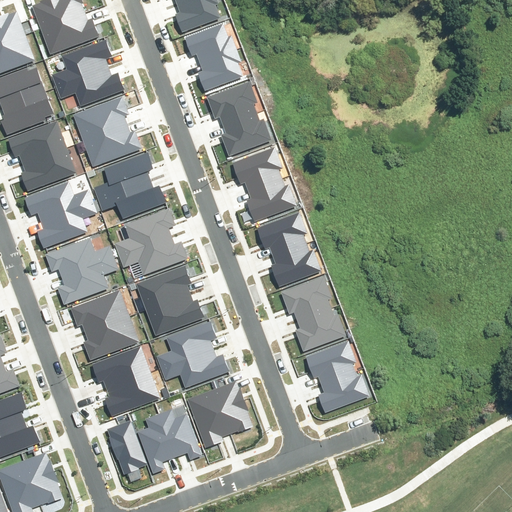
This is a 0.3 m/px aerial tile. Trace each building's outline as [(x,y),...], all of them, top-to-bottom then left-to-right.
[(42,27),(87,9),(83,0),(44,0),(33,5),(42,27)] [(183,10),(178,12),(184,30),(222,16),(217,4),(221,2),(220,0),(185,0),(180,2),(183,10)] [(0,15),(0,41),(26,30),(17,8),(0,15)] [(53,54),(102,34),(94,15),(90,16),(87,9),(42,27),(53,54)] [(188,37),(194,54),(199,53),(202,61),(239,47),(234,34),(230,36),(225,23),(188,37)] [(0,72),(37,57),(26,30),(0,41),(0,72)] [(115,55),(109,38),(65,54),(69,67),(53,73),(58,85),(111,65),(108,57),(115,55)] [(205,69),(200,70),(207,88),(244,75),(239,63),(244,61),(239,47),(202,61),(205,69)] [(31,67),(30,64),(0,75),(0,93),(4,104),(48,87),(39,64),(31,67)] [(83,103),(127,87),(121,71),(114,73),(111,65),(58,85),(63,97),(79,91),(83,103)] [(209,95),(217,117),(222,115),(224,122),(259,110),(255,101),(260,100),(253,80),(209,95)] [(9,132),(50,116),(49,114),(57,111),(48,87),(4,104),(9,116),(4,118),(9,132)] [(85,140),(130,122),(126,114),(130,112),(123,95),(75,114),(85,140)] [(227,129),(222,131),(230,153),(273,137),(266,117),(262,119),(259,110),(224,122),(227,129)] [(21,153),(24,161),(69,144),(60,118),(11,136),(17,154),(21,153)] [(85,140),(95,166),(144,147),(137,129),(134,130),(130,122),(85,140)] [(31,189),(80,170),(69,144),(24,161),(27,169),(24,170),(31,189)] [(234,161),(241,183),(246,181),(248,188),(283,176),(280,167),(284,166),(277,146),(234,161)] [(159,167),(153,151),(109,167),(113,179),(97,185),(102,197),(155,178),(152,170),(159,167)] [(251,196),(246,197),(254,219),(298,203),(291,184),(286,185),(283,176),(248,188),(251,196)] [(127,216),(171,200),(165,183),(158,186),(155,178),(102,197),(106,209),(122,203),(127,216)] [(72,180),(28,196),(34,213),(41,210),(44,218),(97,198),(92,186),(76,192),(72,180)] [(40,228),(46,245),(90,229),(85,216),(101,210),(97,198),(44,218),(47,226),(40,228)] [(179,225),(172,208),(129,224),(133,237),(117,243),(122,255),(175,235),(172,227),(179,225)] [(260,226),(268,248),(273,246),(275,253),(310,241),(306,232),(311,230),(304,211),(260,226)] [(147,273),(191,257),(185,240),(178,243),(175,235),(122,255),(126,267),(142,261),(147,273)] [(91,237),(48,253),(54,270),(61,267),(64,275),(117,256),(112,244),(96,250),(91,237)] [(278,260),(273,262),(281,283),(324,268),(317,248),(313,250),(310,241),(275,253),(278,260)] [(60,286),(66,302),(110,286),(105,274),(121,268),(117,256),(64,275),(66,283),(60,286)] [(146,309),(191,292),(187,283),(191,282),(184,265),(136,284),(146,309)] [(283,291),(290,312),(295,311),(297,318),(332,306),(329,297),(333,295),(326,276),(283,291)] [(82,320),(85,329),(130,312),(120,286),(72,304),(78,322),(82,320)] [(146,309),(156,336),(205,317),(198,298),(195,300),(191,292),(146,309)] [(300,325),(295,327),(303,348),(347,333),(339,313),(335,315),(332,306),(297,318),(300,325)] [(92,357),(141,338),(130,312),(85,329),(88,337),(85,338),(92,357)] [(222,336),(216,320),(172,336),(177,348),(161,354),(165,366),(218,347),(215,339),(222,336)] [(10,349),(4,332),(0,333),(0,361),(6,359),(3,352),(10,349)] [(307,354),(315,376),(319,374),(322,381),(356,369),(353,360),(357,359),(350,339),(307,354)] [(106,376),(109,385),(154,368),(144,342),(95,360),(102,378),(106,376)] [(190,385),(234,369),(228,352),(221,355),(218,347),(165,366),(170,378),(186,372),(190,385)] [(0,389),(22,381),(16,365),(9,367),(6,359),(0,361),(0,389)] [(115,413),(164,394),(154,368),(109,385),(111,393),(108,394),(115,413)] [(324,388),(320,390),(327,411),(371,396),(364,376),(359,378),(356,369),(322,381),(324,388)] [(258,425),(240,376),(214,387),(230,432),(239,429),(240,432),(258,425)] [(222,435),(230,432),(214,387),(188,396),(206,445),(223,438),(222,435)] [(31,405),(25,389),(0,398),(0,425),(27,416),(24,408),(31,405)] [(176,406),(161,410),(177,454),(190,450),(192,457),(205,452),(190,411),(179,415),(176,406)] [(140,430),(154,470),(165,466),(163,459),(177,454),(161,410),(147,416),(150,426),(140,430)] [(0,453),(43,438),(37,421),(30,424),(27,416),(0,425),(0,453)] [(142,464),(150,461),(134,416),(108,425),(126,474),(143,467),(142,464)] [(68,499),(49,450),(23,461),(40,506),(48,503),(49,506),(68,499)] [(32,511),(31,509),(40,506),(23,461),(0,469),(0,477),(12,511),(32,511)] [(0,511),(10,511),(0,483),(0,511)]
